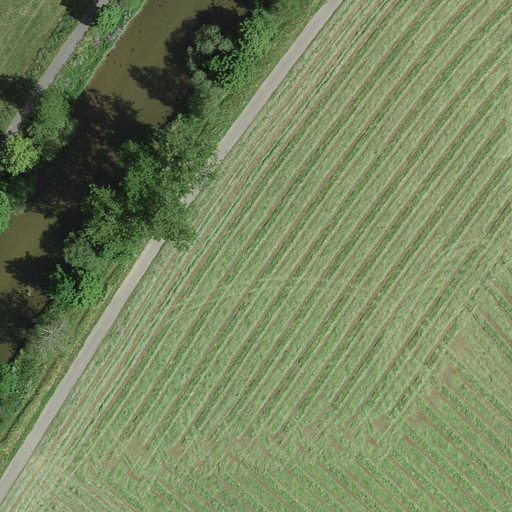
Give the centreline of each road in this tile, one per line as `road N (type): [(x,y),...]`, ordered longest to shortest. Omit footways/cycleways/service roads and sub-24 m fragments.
road 1 (track): [(0,492),(258,99),(338,0)]
road 2 (track): [(100,0),(0,150)]
